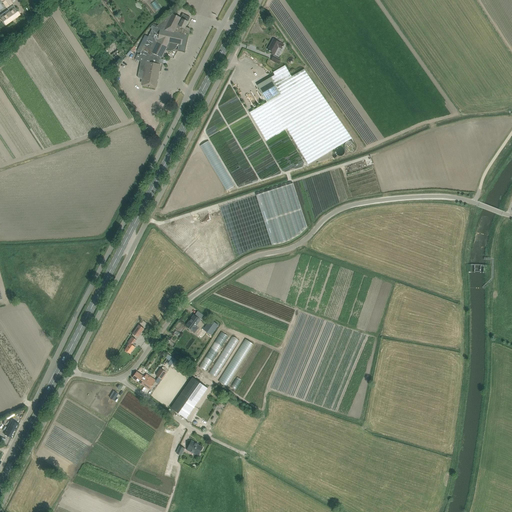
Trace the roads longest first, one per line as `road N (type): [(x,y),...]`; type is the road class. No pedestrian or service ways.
road 1 (unclassified): [(68,372),(124,376),(189,297),(245,260),(300,243),(340,208),(420,196),(477,203)]
road 2 (unclassified): [(68,372),(260,0)]
road 3 (primary): [(59,369),(249,0)]
road 4 (unclassified): [(237,0),(50,368)]
road 5 (track): [(466,511),(487,384),(492,248),(505,214)]
road 6 (unclassified): [(0,506),(68,372)]
road 7 (unknown): [(239,457),(124,376)]
road 8 (track): [(369,156),(428,130),(500,117)]
road 9 (primary): [(0,487),(59,369)]
